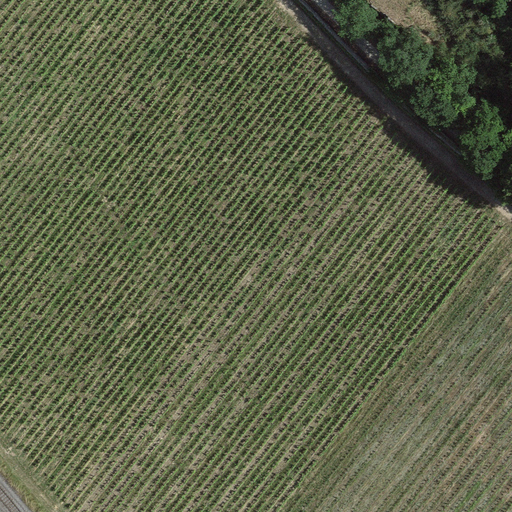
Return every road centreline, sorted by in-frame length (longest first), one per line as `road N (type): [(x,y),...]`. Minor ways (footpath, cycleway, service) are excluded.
road 1 (track): [(511,215),(375,97),(279,0)]
road 2 (track): [(318,0),(511,180)]
